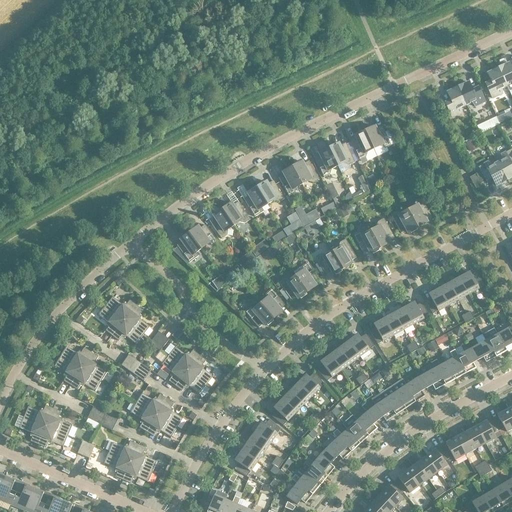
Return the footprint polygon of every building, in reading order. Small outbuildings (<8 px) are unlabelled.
[(508,63),(498,68),(506,86),(511,83),(511,70),(511,71),(508,63)] [(506,86),(498,68),(487,73),(490,81),(485,84),(492,99),(501,94),(500,89),(506,86)] [(468,82),(457,87),(466,105),(472,103),(475,107),(484,102),(477,87),(472,90),(468,82)] [(466,105),(457,87),(446,93),(450,100),(444,103),(451,118),(461,113),(460,108),(466,105)] [(374,126),(364,131),(373,149),(379,147),(384,149),(390,146),(381,126),(376,129),(374,126)] [(373,149),(364,131),(354,136),(355,139),(350,141),(359,161),(365,158),(367,152),(373,149)] [(472,138),(464,142),(469,152),(477,148),(472,138)] [(338,144),(328,148),(337,166),(343,164),(348,166),(354,163),(345,143),(339,146),(338,144)] [(399,146),(392,149),(395,156),(402,153),(399,146)] [(337,166),(328,148),(318,153),(319,156),(314,159),(323,178),(329,175),(331,169),(337,166)] [(511,163),(511,153),(510,150),(501,155),(502,160),(497,163),(506,180),(511,177),(511,166),(511,164),(511,163)] [(302,162),(292,167),(301,185),(307,182),(313,183),(319,180),(308,161),(303,164),(302,162)] [(496,186),(506,180),(497,163),(491,166),(487,162),(478,167),(484,178),(490,175),(496,186)] [(301,185),(292,167),(282,172),(283,175),(278,178),(288,197),(294,193),(296,188),(301,185)] [(468,178),(475,189),(481,185),(475,174),(468,178)] [(363,175),(358,178),(361,185),(360,186),(364,194),(370,191),(363,175)] [(266,182),(256,188),(267,205),(272,201),(278,203),(284,199),(273,181),(267,184),(266,182)] [(267,205),(256,188),(247,193),(248,196),(243,199),(254,217),(260,214),(261,208),(267,205)] [(335,189),(329,192),(332,199),(339,196),(335,189)] [(361,191),(351,196),(353,199),(363,195),(361,191)] [(413,207),(408,210),(417,228),(427,223),(426,220),(431,217),(421,198),(415,202),(413,207)] [(231,203),(222,210),(233,226),(238,223),(244,224),(250,220),(238,202),(233,206),(231,203)] [(333,203),(328,206),(331,212),(336,209),(333,203)] [(344,206),(335,211),(339,219),(348,214),(344,206)] [(301,209),(294,212),(303,227),(319,218),(314,210),(305,216),(301,209)] [(233,226),(222,210),(212,216),(214,218),(209,222),(221,239),(226,236),(228,230),(233,226)] [(417,228),(408,210),(402,213),(396,212),(390,215),(400,234),(406,231),(407,233),(417,228)] [(294,213),(286,218),(290,226),(299,221),(294,213)] [(376,228),(370,231),(380,248),(389,243),(388,241),(393,238),(383,219),(377,222),(376,228)] [(197,227),(188,233),(200,249),(205,245),(211,246),(217,242),(204,225),(199,229),(197,227)] [(282,231),(277,234),(281,240),(286,237),(282,231)] [(380,248),(370,231),(364,234),(359,232),(353,236),(363,254),(368,251),(370,254),(380,248)] [(200,249),(188,233),(179,240),(181,242),(176,246),(189,263),(194,259),(195,253),(200,249)] [(338,249),(332,252),(342,269),(352,263),(350,261),(356,258),(345,239),(339,243),(338,249)] [(254,247),(250,250),(256,257),(260,254),(254,247)] [(342,269),(332,252),(326,255),(321,254),(315,257),(326,276),(331,272),(333,275),(342,269)] [(260,256),(254,260),(262,270),(267,266),(260,256)] [(238,261),(235,263),(240,270),(243,268),(238,261)] [(300,272),(295,276),(306,292),(316,286),(314,284),(319,280),(306,263),(301,267),(300,272)] [(469,272),(459,278),(468,295),(484,286),(476,273),(471,276),(469,272)] [(220,276),(211,283),(218,291),(226,283),(220,276)] [(306,292),(295,276),(290,280),(284,279),(278,283),(291,300),(296,297),(297,299),(306,292)] [(123,281),(118,278),(114,282),(119,286),(123,281)] [(468,295),(459,278),(449,283),(458,300),(468,295)] [(458,300),(449,283),(439,289),(448,306),(458,300)] [(265,300),(260,304),(273,319),(282,312),(280,309),(284,305),(270,289),(265,294),(265,300)] [(448,306),(439,289),(428,294),(430,298),(425,301),(432,314),(448,306)] [(112,297),(105,306),(124,321),(136,305),(129,300),(126,304),(124,303),(122,305),(112,297)] [(414,302),(403,308),(413,325),(428,316),(421,303),(416,306),(414,302)] [(273,319),(260,304),(255,308),(249,308),(244,312),(258,328),(263,324),(265,326),(273,319)] [(142,311),(136,305),(124,321),(142,336),(149,327),(139,319),(141,317),(139,315),(142,311)] [(124,321),(105,306),(98,315),(108,323),(106,325),(108,327),(105,331),(112,336),(124,321)] [(413,325),(403,308),(393,313),(403,330),(413,325)] [(495,314),(492,309),(485,313),(487,318),(495,314)] [(470,312),(465,314),(469,321),(474,319),(472,316),(470,312)] [(403,330),(393,313),(383,319),(393,336),(403,330)] [(469,321),(465,314),(461,316),(465,324),(469,321)] [(84,320),(79,316),(75,321),(80,324),(84,320)] [(393,336),(383,319),(373,325),(375,328),(369,332),(377,344),(393,336)] [(142,336),(124,321),(112,336),(118,341),(121,337),(124,339),(125,336),(135,344),(142,336)] [(74,330),(69,327),(66,332),(71,335),(74,330)] [(459,327),(453,330),(457,336),(462,333),(459,327)] [(511,329),(511,327),(507,329),(497,335),(506,351),(511,348),(511,329)] [(493,328),(487,332),(482,335),(485,341),(487,340),(496,357),(506,351),(497,335),(493,328)] [(150,342),(155,346),(164,334),(159,330),(150,342)] [(473,339),(470,332),(464,335),(468,342),(473,339)] [(169,338),(164,334),(155,346),(160,350),(169,338)] [(373,346),(366,334),(360,338),(357,334),(348,342),(359,357),(373,346)] [(487,340),(485,341),(471,348),(478,360),(483,358),(485,363),(496,357),(487,340)] [(426,345),(431,353),(438,349),(434,341),(426,345)] [(359,357),(348,342),(338,348),(350,364),(359,357)] [(415,342),(410,344),(414,351),(417,350),(419,349),(415,342)] [(414,351),(410,344),(406,347),(410,354),(414,351)] [(66,347),(60,356),(80,369),(91,352),(83,348),(81,353),(78,351),(77,354),(66,347)] [(175,347),(168,356),(187,371),(199,355),(192,350),(189,354),(187,353),(185,355),(175,347)] [(350,364),(338,348),(329,355),(341,371),(350,364)] [(471,348),(458,356),(456,357),(465,374),(475,368),(473,363),(478,360),(471,348)] [(452,359),(446,362),(455,379),(465,374),(456,357),(458,356),(454,350),(449,353),(452,359)] [(98,357),(91,352),(80,369),(101,381),(107,372),(96,365),(97,363),(95,361),(98,357)] [(128,355),(124,360),(135,368),(139,363),(128,355)] [(205,361),(199,355),(187,371),(205,386),(212,377),(202,369),(204,367),(202,365),(205,361)] [(341,371),(329,355),(320,362),(322,366),(316,370),(326,381),(341,371)] [(80,369),(60,356),(54,366),(65,373),(63,375),(66,377),(63,381),(70,386),(80,369)] [(187,371),(168,356),(161,365),(171,373),(169,375),(171,377),(168,381),(175,386),(187,371)] [(135,368),(124,360),(120,365),(132,373),(135,368)] [(431,363),(434,369),(436,368),(445,385),(455,379),(446,362),(439,366),(436,360),(431,363)] [(151,371),(139,363),(135,368),(147,376),(151,371)] [(147,376),(135,368),(132,373),(143,382),(147,376)] [(436,368),(434,369),(420,376),(427,388),(432,385),(435,390),(445,385),(436,368)] [(101,381),(80,369),(70,386),(77,390),(80,385),(82,387),(84,384),(95,391),(101,381)] [(381,372),(386,379),(391,376),(386,369),(381,372)] [(228,374),(224,370),(220,374),(225,378),(228,374)] [(205,386),(187,371),(175,386),(181,391),(185,387),(187,389),(189,386),(199,394),(205,386)] [(323,384),(314,373),(308,378),(305,375),(297,383),(311,397),(323,384)] [(363,374),(359,377),(364,383),(368,380),(363,374)] [(427,388),(420,376),(415,379),(406,385),(404,387),(415,403),(424,396),(421,391),(427,388)] [(364,383),(359,377),(355,380),(360,386),(364,383)] [(401,389),(394,393),(405,409),(415,403),(404,387),(406,385),(402,380),(397,383),(401,389)] [(311,397),(297,383),(289,391),(303,405),(311,397)] [(303,405),(289,391),(281,400),(295,413),(303,405)] [(379,394),(383,400),(385,399),(396,415),(405,409),(394,393),(388,397),(384,391),(379,394)] [(142,394),(136,403),(156,416),(166,399),(159,395),(156,399),(154,398),(152,400),(142,394)] [(173,403),(166,399),(156,416),(176,428),(182,419),(171,412),(173,409),(171,408),(173,403)] [(385,399),(383,400),(375,405),(369,410),(378,421),(382,417),(386,422),(396,415),(385,399)] [(295,413),(281,400),(273,408),(276,411),(271,417),(283,426),(295,413)] [(196,406),(201,409),(204,404),(199,401),(196,406)] [(156,416),(136,403),(130,413),(141,419),(139,422),(141,423),(139,428),(146,432),(156,416)] [(369,410),(364,403),(361,406),(366,412),(369,410)] [(27,407),(23,418),(45,427),(53,409),(45,406),(43,411),(40,409),(39,412),(27,407)] [(93,407),(90,412),(102,419),(105,413),(93,407)] [(335,408),(331,412),(335,416),(339,412),(335,408)] [(60,412),(53,409),(45,427),(67,436),(71,426),(60,421),(61,418),(58,417),(60,412)] [(511,429),(511,418),(507,409),(497,415),(497,416),(492,419),(498,431),(504,428),(506,433),(511,429)] [(378,421),(369,410),(366,412),(364,415),(357,421),(355,422),(368,436),(377,429),(373,424),(378,421)] [(102,419),(90,412),(87,418),(99,425),(102,419)] [(188,417),(193,421),(196,416),(191,412),(188,417)] [(318,412),(314,416),(320,422),(324,418),(318,412)] [(118,419),(105,413),(102,419),(115,425),(118,419)] [(176,428),(156,416),(146,432),(153,437),(156,432),(158,433),(160,431),(171,438),(176,428)] [(320,422),(314,416),(311,420),(317,425),(320,422)] [(352,425),(347,430),(359,444),(368,436),(355,422),(357,421),(352,416),(347,420),(352,425)] [(45,427),(23,418),(19,428),(30,433),(29,435),(32,436),(30,441),(38,445),(45,427)] [(115,425),(102,419),(99,425),(112,431),(115,425)] [(498,431),(492,419),(486,422),(486,421),(475,427),(485,444),(495,438),(493,434),(498,431)] [(280,429),(269,420),(264,425),(261,423),(254,432),(270,443),(280,429)] [(67,436),(45,427),(38,445),(45,448),(47,443),(50,444),(51,441),(63,446),(67,436)] [(485,444),(475,427),(465,432),(475,450),(485,444)] [(308,434),(313,439),(317,434),(313,430),(308,434)] [(332,433),(337,439),(338,437),(351,452),(359,444),(347,430),(341,435),(336,430),(332,433)] [(270,443),(254,432),(247,442),(263,453),(270,443)] [(475,450),(465,432),(455,438),(465,455),(475,450)] [(306,435),(303,438),(308,443),(312,440),(306,435)] [(338,437),(337,439),(330,445),(324,451),(334,460),(338,455),(342,460),(351,452),(338,437)] [(465,455),(455,438),(445,443),(445,444),(440,447),(448,459),(452,456),(455,461),(465,455)] [(76,454),(82,456),(88,443),(82,441),(76,454)] [(112,443),(108,453),(130,463),(137,445),(130,441),(128,446),(125,445),(124,448),(112,443)] [(263,453),(247,442),(241,451),(257,462),(263,453)] [(94,446),(88,443),(82,456),(88,459),(94,446)] [(169,448),(175,451),(177,445),(172,443),(169,448)] [(145,448),(137,445),(130,463),(152,472),(156,462),(144,457),(146,454),(143,453),(145,448)] [(448,459),(440,447),(435,450),(425,457),(437,473),(447,466),(444,462),(448,459)] [(257,462),(241,451),(234,461),(237,463),(234,469),(246,477),(257,462)] [(334,460),(324,451),(319,456),(313,463),(312,465),(327,477),(334,468),(330,464),(334,460)] [(130,463),(108,453),(103,464),(115,468),(114,471),(117,472),(114,477),(122,481),(130,463)] [(276,456),(274,460),(280,465),(283,461),(276,456)] [(437,473),(425,457),(416,464),(428,480),(437,473)] [(309,468),(305,474),(319,486),(327,477),(312,465),(313,463),(308,459),(304,463),(309,468)] [(280,465),(274,460),(271,464),(277,469),(280,465)] [(485,461),(480,464),(483,469),(488,466),(485,461)] [(152,472),(130,463),(122,481),(130,484),(132,479),(135,480),(136,477),(147,482),(152,472)] [(428,480),(416,464),(407,471),(419,486),(428,480)] [(483,469),(480,464),(474,467),(477,473),(483,469)] [(491,471),(488,466),(483,469),(486,475),(491,471)] [(486,475),(483,469),(477,473),(480,478),(486,475)] [(419,486),(407,471),(397,478),(398,478),(393,482),(403,493),(406,490),(409,494),(419,486)] [(236,476),(232,473),(227,480),(232,483),(236,476)] [(319,486),(305,474),(300,479),(294,475),(293,476),(291,479),(296,484),(297,482),(312,495),(319,486)] [(14,481),(5,477),(0,489),(0,500),(10,505),(18,486),(13,484),(14,481)] [(511,478),(503,484),(511,499),(511,478)] [(297,482),(296,484),(290,491),(286,497),(297,505),(300,500),(305,504),(312,495),(297,482)] [(403,493),(393,482),(389,486),(388,486),(380,495),(395,508),(403,499),(399,496),(403,493)] [(511,501),(511,499),(503,484),(492,490),(502,507),(511,501)] [(23,489),(18,486),(10,505),(25,511),(34,489),(25,485),(23,489)] [(441,487),(436,491),(440,496),(445,492),(441,487)] [(43,493),(34,489),(25,511),(26,511),(41,511),(47,499),(42,496),(43,493)] [(494,511),(502,507),(492,490),(482,497),(491,511),(494,511)] [(216,491),(214,495),(206,511),(219,511),(225,500),(226,495),(216,491)] [(440,496),(436,491),(431,495),(435,500),(440,496)] [(48,495),(47,499),(41,511),(58,511),(63,501),(54,497),(53,498),(48,495)] [(390,511),(395,508),(380,495),(372,503),(382,511),(390,511)] [(231,503),(225,500),(219,511),(231,511),(235,504),(237,505),(240,499),(239,499),(234,496),(231,503)] [(491,511),(482,497),(471,503),(473,506),(467,510),(468,511),(491,511)] [(72,505),(63,501),(58,511),(75,511),(76,511),(70,508),(72,505)] [(295,508),(287,502),(284,508),(292,511),(295,508)] [(382,511),(372,503),(365,511),(382,511)]
